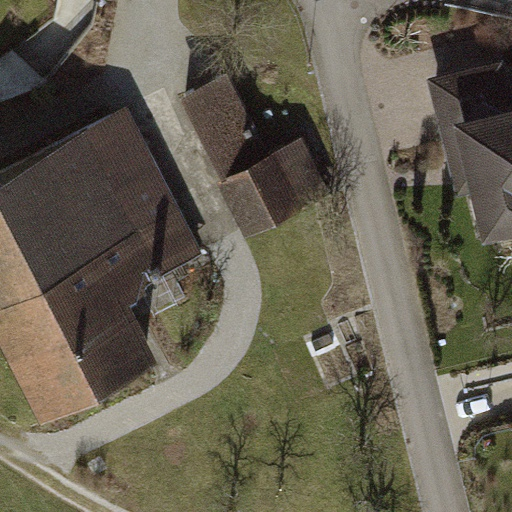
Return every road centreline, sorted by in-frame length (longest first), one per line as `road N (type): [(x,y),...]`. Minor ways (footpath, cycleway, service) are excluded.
road 1 (residential): [(333,0),(450,511)]
road 2 (track): [(105,511),(0,446)]
